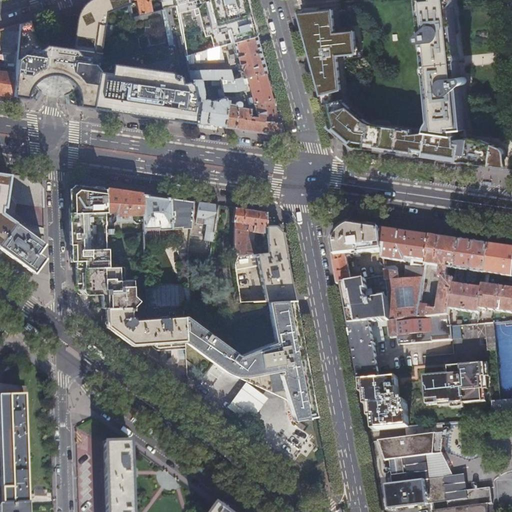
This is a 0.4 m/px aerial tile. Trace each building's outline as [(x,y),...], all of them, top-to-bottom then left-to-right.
[(70,50),(60,48),(60,66),(63,66),(98,65),(99,58),(101,41),(103,41),(105,41),(108,40),(110,39),(111,38),(113,36),(114,34),(115,32),(116,30),(131,33),(131,32),(131,28),(131,25),(131,22),(131,19),(130,17),(130,16),(131,16),(127,0),(88,0),(85,2),(81,5),(78,9),(76,14),(74,19),(74,21),(70,50)] [(131,0),(132,1),(134,1),(136,15),(149,12),(146,0),(131,0)] [(160,9),(165,8),(175,6),(174,0),(157,0),(158,2),(159,2),(160,9)] [(174,0),(177,14),(186,12),(186,8),(194,6),(203,38),(208,37),(212,49),(219,48),(226,46),(254,38),(249,19),(243,0),(174,0)] [(419,0),(423,35),(421,36),(420,36),(419,38),(418,39),(418,40),(419,41),(420,42),(422,43),(424,43),(425,52),(432,121),(430,127),(428,133),(399,129),(386,127),(371,125),(367,123),(362,119),(351,110),(346,107),(342,101),(336,103),(324,106),(330,129),(352,148),(500,169),(502,165),(503,160),(504,155),(504,152),(503,151),(501,148),(481,141),(466,139),(465,142),(455,140),(455,132),(467,131),(461,85),(462,84),(464,84),(465,82),(466,81),(466,79),(465,78),(463,77),(462,76),(460,76),(459,62),(458,52),(459,50),(459,47),(459,45),(458,44),(454,12),(455,4),(456,0),(419,0)] [(98,65),(90,110),(125,115),(142,117),(150,118),(194,125),(197,102),(193,101),(189,81),(179,83),(165,8),(160,9),(149,12),(136,15),(131,16),(130,16),(130,17),(131,19),(131,22),(131,25),(131,28),(131,32),(131,33),(130,37),(129,39),(128,42),(126,45),(123,49),(121,51),(118,53),(115,55),(111,57),(106,58),(103,58),(100,58),(99,58),(98,65)] [(333,93),(341,90),(337,56),(346,55),(356,54),(355,48),(354,32),(335,34),(333,11),(299,14),(321,93),(333,92),(333,93)] [(22,23),(18,24),(11,98),(25,100),(26,96),(27,92),(28,90),(29,88),(32,85),(35,82),(40,79),(44,77),(49,76),(53,76),(56,77),(57,77),(61,79),(64,80),(63,66),(60,66),(60,48),(59,48),(44,46),(38,43),(33,38),(30,33),(28,27),(28,21),(22,23)] [(0,96),(1,97),(11,98),(18,24),(3,29),(0,54),(0,62),(3,63),(3,68),(7,68),(7,73),(0,72),(0,96)] [(258,54),(254,38),(226,46),(227,50),(231,49),(233,55),(229,55),(230,60),(234,59),(239,78),(240,78),(263,74),(263,72),(259,56),(258,54)] [(212,49),(185,57),(186,64),(222,63),(219,48),(212,49)] [(356,54),(346,55),(346,59),(360,57),(359,48),(355,48),(356,54)] [(63,66),(64,80),(65,81),(69,84),(72,87),(74,91),(75,95),(76,97),(76,99),(76,103),(75,108),(90,110),(98,65),(63,66)] [(188,72),(189,81),(199,81),(209,80),(218,80),(232,80),(229,71),(188,72)] [(267,86),(263,74),(240,78),(242,85),(247,84),(251,98),(246,99),(247,105),(270,100),(270,99),(267,86)] [(232,80),(218,80),(219,86),(220,90),(221,93),(234,92),(243,90),(242,85),(240,78),(239,78),(232,80)] [(199,81),(189,81),(193,101),(197,102),(194,125),(203,126),(205,126),(222,129),(224,106),(224,104),(202,101),(202,97),(199,81)] [(324,106),(336,103),(333,93),(333,92),(321,93),(322,100),(324,106)] [(279,130),(282,129),(273,99),(270,99),(270,100),(247,105),(249,110),(239,109),(239,106),(239,105),(239,103),(237,103),(236,103),(235,103),(234,104),(233,105),(224,104),(224,106),(222,129),(230,130),(234,131),(262,135),(261,140),(273,142),(274,136),(276,134),(279,131),(279,130)] [(351,110),(362,119),(364,117),(353,108),(351,110)] [(0,241),(12,224),(15,204),(42,208),(42,189),(33,180),(0,175),(0,241)] [(75,270),(107,269),(105,214),(105,190),(88,188),(72,186),(67,191),(68,241),(69,270),(75,270)] [(123,193),(105,190),(105,214),(114,213),(114,216),(135,216),(135,219),(138,219),(138,229),(142,229),(141,195),(123,193)] [(163,199),(141,195),(142,229),(142,231),(189,230),(190,218),(192,203),(173,200),(163,199)] [(199,204),(192,203),(190,218),(202,219),(202,225),(204,226),(202,241),(188,240),(187,255),(209,256),(217,206),(209,205),(199,204)] [(249,211),(234,209),(232,223),(234,223),(233,256),(237,256),(242,256),(254,255),(253,241),(248,242),(244,242),(244,225),(256,227),(255,231),(255,232),(265,234),(265,227),(265,213),(249,211)] [(39,244),(12,224),(0,241),(0,249),(15,260),(32,273),(42,260),(33,253),(39,244)] [(256,227),(244,225),(244,242),(248,242),(249,230),(255,231),(256,227)] [(334,244),(334,247),(351,245),(353,256),(383,252),(380,230),(369,228),(359,227),(350,226),(342,235),(334,244)] [(242,256),(237,256),(234,265),(235,270),(258,267),(264,302),(268,302),(293,300),(290,283),(287,269),(284,252),(281,233),(277,229),(274,227),(265,227),(265,234),(266,254),(254,255),(242,256)] [(406,234),(380,230),(383,252),(384,260),(405,263),(406,262),(408,263),(408,267),(406,267),(404,281),(398,281),(398,270),(395,267),(385,268),(386,277),(391,322),(418,319),(421,305),(427,267),(431,237),(406,234)] [(437,238),(431,237),(427,267),(441,269),(439,279),(443,280),(437,312),(429,310),(429,307),(421,305),(418,319),(449,316),(450,310),(454,285),(456,271),(461,241),(447,240),(437,238)] [(471,243),(461,241),(456,271),(468,272),(466,281),(467,282),(475,283),(476,282),(478,274),(486,275),(490,246),(486,245),(481,244),(471,243)] [(334,247),(331,247),(332,252),(335,266),(338,286),(341,286),(341,285),(362,281),(361,274),(350,276),(347,259),(352,258),(351,256),(353,256),(351,245),(334,247)] [(511,248),(497,247),(490,246),(486,275),(511,278),(511,248)] [(81,296),(103,295),(104,309),(105,309),(132,308),(137,302),(131,297),(131,281),(122,281),(121,268),(107,269),(75,270),(75,291),(76,292),(76,294),(77,295),(80,296),(81,296)] [(341,285),(341,286),(347,315),(349,328),(356,363),(358,376),(379,374),(379,369),(371,324),(388,322),(390,339),(398,338),(398,346),(453,341),(451,327),(450,327),(449,316),(418,319),(391,322),(386,277),(362,281),(341,285)] [(454,285),(450,310),(480,314),(480,310),(483,290),(454,285)] [(483,290),(480,310),(511,314),(511,290),(484,287),(483,290)] [(185,318),(183,318),(184,327),(183,327),(184,344),(224,373),(226,374),(230,376),(246,376),(258,375),(259,388),(270,387),(271,394),(283,393),(293,422),(314,417),(311,400),(307,373),(297,322),(293,300),(268,302),(275,343),(240,357),(235,354),(232,357),(227,354),(230,350),(218,342),(215,345),(210,342),(213,338),(185,318)] [(219,301),(211,301),(211,309),(219,309),(219,301)] [(132,345),(148,344),(149,346),(150,348),(152,350),(154,351),(156,352),(168,351),(184,350),(184,344),(183,327),(184,327),(183,318),(137,321),(137,317),(129,317),(129,311),(132,311),(132,308),(105,309),(106,326),(118,335),(132,345)] [(494,324),(486,324),(488,352),(496,352),(494,324)] [(194,368),(185,362),(186,376),(194,368)] [(424,376),(426,401),(438,401),(438,403),(451,402),(451,405),(464,404),(483,402),(481,390),(484,390),(483,377),(486,377),(485,364),(448,367),(449,375),(449,382),(444,383),(443,375),(424,376)] [(379,374),(358,376),(359,382),(366,381),(367,389),(369,405),(371,405),(372,417),(375,416),(377,431),(404,429),(409,428),(407,401),(400,402),(398,378),(381,380),(379,374)] [(245,381),(228,406),(250,421),(267,396),(245,381)] [(0,496),(0,506),(27,509),(27,496),(26,475),(28,475),(26,429),(24,429),(22,389),(1,386),(0,391),(0,496)] [(492,403),(494,421),(511,419),(511,400),(500,402),(492,403)] [(462,478),(450,479),(440,456),(443,435),(442,426),(409,428),(404,429),(405,438),(378,441),(384,460),(388,460),(389,468),(390,476),(388,476),(389,484),(384,484),(385,490),(463,483),(462,478)] [(102,446),(104,511),(130,511),(127,445),(102,446)] [(406,507),(413,507),(430,505),(430,509),(430,511),(486,511),(487,508),(489,509),(488,492),(464,494),(463,483),(385,490),(386,509),(406,507)]
